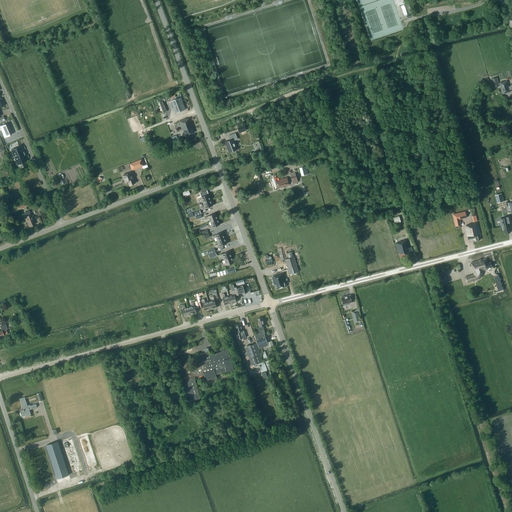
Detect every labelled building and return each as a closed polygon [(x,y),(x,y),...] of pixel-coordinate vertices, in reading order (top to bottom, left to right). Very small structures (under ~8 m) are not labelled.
[(406,15),(408,20),(413,18),(407,2),(404,3),(405,6),(400,7),(403,16),(406,15)] [(494,88),(499,86),(497,77),(491,79),(494,88)] [(499,83),(502,94),(509,92),(508,90),(511,90),(511,91),(511,84),(510,85),(510,86),(508,87),(506,81),(499,83)] [(171,100),(175,113),(185,109),(181,97),(171,100)] [(186,119),(186,118),(179,121),(182,131),(183,131),(185,136),(194,132),(192,125),(193,125),(190,118),(186,119)] [(237,128),(240,133),(247,130),(244,125),(237,128)] [(235,126),(223,130),(225,134),(236,130),(235,126)] [(12,134),(9,127),(1,130),(4,138),(6,142),(13,139),(11,134),(12,134)] [(225,141),(229,152),(237,149),(234,140),(237,139),(235,133),(228,136),(230,140),(225,141)] [(22,152),(20,146),(19,146),(19,147),(14,149),(14,148),(11,150),(13,156),(14,156),(15,158),(14,158),(17,165),(18,165),(17,164),(18,164),(17,164),(17,163),(22,161),(23,163),(27,161),(24,155),(24,154),(23,155),(22,153),(23,152),(22,152)] [(130,164),(132,170),(143,165),(141,160),(130,164)] [(306,166),(300,168),(302,175),(308,173),(306,166)] [(135,183),(130,172),(122,175),(126,183),(128,182),(129,185),(135,183)] [(271,179),(275,189),(289,184),(286,177),(279,180),(277,174),(271,175),(272,178),(271,179)] [(202,199),(203,202),(210,200),(208,194),(204,195),(201,197),(197,198),(198,200),(202,199)] [(210,200),(203,202),(204,206),(201,207),(201,210),(213,205),(210,200)] [(5,212),(13,208),(10,203),(3,206),(5,212)] [(30,214),(29,211),(24,213),(25,216),(24,217),(26,221),(28,226),(34,223),(32,218),(34,218),(32,214),(30,214)] [(455,220),(466,218),(465,212),(453,214),(455,220)] [(209,218),(210,222),(217,219),(215,213),(204,217),(205,220),(209,218)] [(510,216),(499,219),(501,227),(502,226),(503,230),(504,230),(505,234),(508,233),(511,232),(509,223),(511,222),(510,216)] [(217,219),(210,222),(211,225),(208,226),(208,228),(219,224),(217,219)] [(480,236),(477,222),(469,224),(470,225),(465,226),(468,240),(475,238),(476,241),(480,240),(479,236),(480,236)] [(216,237),(217,241),(224,238),(222,232),(211,236),(212,239),(216,237)] [(224,238),(217,241),(218,244),(215,245),(216,248),(227,244),(224,238)] [(399,242),(396,243),(398,253),(400,253),(401,257),(409,255),(409,252),(412,251),(411,247),(408,248),(406,239),(399,241),(399,242)] [(223,256),(224,260),(232,257),(230,251),(222,254),(218,255),(219,258),(223,256)] [(232,257),(224,260),(225,263),(222,264),(223,267),(226,265),(234,263),(232,257)] [(288,268),(290,275),(298,273),(297,268),(294,258),(290,259),(289,259),(286,260),(288,268)] [(471,263),(474,274),(465,277),(466,282),(476,279),(476,278),(478,278),(479,277),(480,276),(481,274),(482,272),(482,271),(486,269),(486,268),(492,267),(490,262),(488,263),(486,258),(471,263)] [(275,285),(276,289),(286,286),(285,284),(288,283),(287,278),(285,279),(283,272),(275,274),(275,275),(271,276),(274,285),(275,285)] [(232,295),(228,296),(230,304),(236,302),(234,295),(235,294),(236,295),(247,292),(245,284),(234,288),(235,290),(231,291),(232,295)] [(230,304),(228,296),(225,297),(224,293),(221,294),(224,305),(230,304)] [(341,297),(343,305),(343,306),(348,305),(348,304),(351,303),(352,302),(350,295),(341,297)] [(210,309),(208,302),(205,303),(204,299),(201,299),(202,303),(204,310),(204,311),(210,309)] [(191,306),(188,307),(190,315),(196,313),(193,302),(190,302),(191,306)] [(190,315),(188,307),(185,308),(184,304),(181,305),(184,316),(190,315)] [(352,314),(354,322),(360,320),(358,312),(352,314)] [(258,319),(259,323),(258,323),(259,327),(258,327),(260,333),(254,335),(259,348),(268,345),(264,333),(265,333),(263,326),(265,325),(264,319),(263,320),(262,318),(258,319)] [(234,325),(236,329),(233,330),(234,334),(236,333),(238,340),(246,337),(244,330),(242,331),(240,324),(234,325)] [(255,343),(246,346),(252,365),(262,362),(255,343)] [(189,396),(191,401),(200,398),(194,377),(204,375),(206,381),(217,378),(216,374),(227,371),(227,372),(234,370),(231,358),(230,358),(230,356),(228,349),(221,351),(221,352),(210,355),(209,351),(199,354),(201,362),(189,365),(187,360),(180,362),(182,367),(180,368),(183,379),(185,378),(186,384),(185,384),(188,396),(189,396)] [(20,410),(22,416),(30,414),(29,410),(37,407),(36,404),(28,407),(25,397),(20,399),(23,409),(20,410)] [(61,441),(73,474),(82,471),(71,438),(61,441)] [(58,441),(46,445),(57,479),(69,475),(58,441)] [(43,481),(52,478),(42,445),(33,448),(43,481)]
